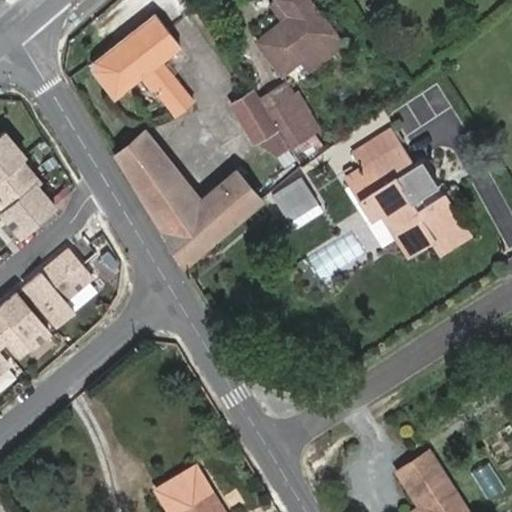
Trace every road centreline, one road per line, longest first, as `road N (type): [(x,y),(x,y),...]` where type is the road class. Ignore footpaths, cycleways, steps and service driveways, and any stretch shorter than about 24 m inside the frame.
road 1 (residential): [(511,288),(267,448)]
road 2 (residential): [(170,290),(0,435)]
road 3 (residential): [(170,290),(267,448)]
road 4 (residential): [(13,31),(105,177)]
road 5 (residential): [(105,177),(0,281)]
road 6 (residential): [(105,177),(170,290)]
